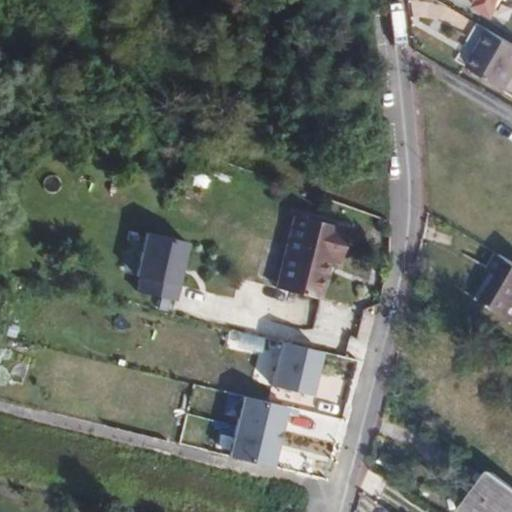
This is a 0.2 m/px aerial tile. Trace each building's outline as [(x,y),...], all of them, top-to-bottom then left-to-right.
[(499,0),(473,0),(475,1),(471,8),(489,18),(499,0)] [(486,33),(474,25),(453,60),(466,68),(486,33)] [(511,47),(486,33),(466,68),(503,90),(511,75),(511,47)] [(285,215),(268,288),(313,298),(322,261),(332,264),(341,227),(285,215)] [(192,244),(147,233),(137,277),(141,278),(182,287),(192,244)] [(511,262),(490,250),(482,263),(511,281),(511,262)] [(511,306),(511,281),(482,263),(481,265),(487,269),(472,297),(506,318),(511,306)] [(487,269),(481,265),(465,293),(472,297),(487,269)] [(178,301),(182,287),(141,278),(137,292),(178,301)] [(326,353),(283,343),(273,386),(315,396),(326,353)] [(290,408),(245,398),(231,457),(276,468),(290,408)] [(489,473),(482,467),(464,492),(473,498),(489,473)] [(511,511),(511,488),(489,473),(473,498),(464,492),(455,506),(464,511),(511,511)]
